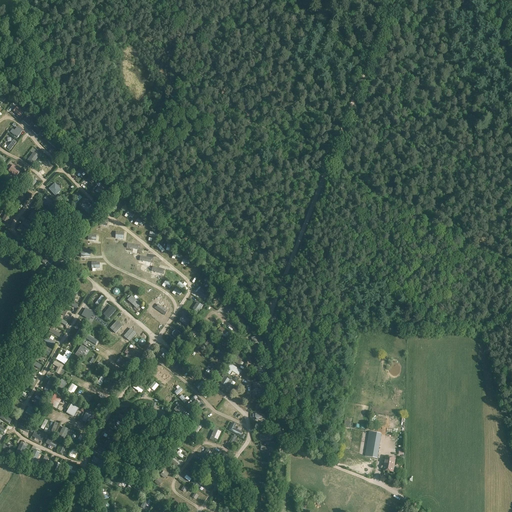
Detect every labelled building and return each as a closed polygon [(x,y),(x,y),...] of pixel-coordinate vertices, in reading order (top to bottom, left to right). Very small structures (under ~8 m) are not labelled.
[(20,117),(24,112),(18,107),(14,112),(20,117)] [(34,121),(28,116),(23,121),(29,126),(34,121)] [(44,129),(39,125),(32,133),(37,137),(44,129)] [(18,138),(22,131),(17,127),(12,134),(15,136),(18,138)] [(53,137),(47,142),(55,148),(60,143),(53,137)] [(12,139),(5,148),(10,152),(17,143),(12,139)] [(72,154),(66,148),(61,153),(67,159),(72,154)] [(34,153),(28,160),(33,164),(39,156),(34,153)] [(75,156),(73,158),(74,159),(70,163),(76,168),(79,165),(76,163),(79,160),(75,156)] [(40,169),(47,174),(52,168),(45,163),(40,169)] [(20,171),(13,166),(10,170),(13,173),(12,174),(16,177),(20,171)] [(85,166),(79,173),(83,177),(89,170),(85,166)] [(87,180),(91,184),(96,178),(92,175),(87,180)] [(27,185),(31,188),(37,181),(34,178),(27,185)] [(54,183),(48,189),(55,196),(60,191),(60,190),(54,183)] [(108,190),(110,188),(105,184),(98,191),(105,197),(110,191),(108,190)] [(19,192),(14,197),(21,203),(26,198),(19,192)] [(46,196),(41,201),(44,203),(43,204),(45,206),(46,205),(48,207),(53,202),(46,196)] [(79,196),(71,204),(74,206),(81,199),(79,196)] [(116,200),(112,206),(116,209),(121,203),(116,200)] [(82,208),(90,215),(92,212),(84,205),(82,208)] [(7,223),(13,211),(9,209),(7,212),(8,212),(5,218),(4,218),(2,221),(7,223)] [(34,222),(37,217),(32,213),(28,218),(34,222)] [(85,220),(86,219),(79,213),(75,218),(73,216),(72,218),(76,222),(79,220),(83,224),(85,221),(85,220)] [(50,215),(46,220),(51,224),(55,219),(50,215)] [(35,230),(24,222),(22,225),(29,230),(26,234),(29,237),(35,230)] [(38,261),(43,255),(35,249),(33,253),(36,256),(35,259),(38,261)] [(69,258),(60,251),(58,255),(67,261),(69,258)] [(51,265),(53,261),(46,257),(42,262),(45,265),(47,262),(51,265)] [(178,279),(172,275),(169,279),(175,283),(178,279)] [(212,289),(216,283),(209,278),(205,283),(212,289)] [(205,299),(208,295),(202,290),(200,292),(199,295),(205,299)] [(222,300),(226,295),(220,290),(216,295),(222,300)] [(77,294),(73,292),(66,303),(75,308),(77,305),(73,303),(73,301),(77,294)] [(101,296),(94,305),(97,307),(104,298),(101,296)] [(127,301),(137,310),(141,305),(131,296),(127,301)] [(230,314),(239,305),(233,299),(231,301),(233,303),(226,311),(230,314)] [(198,313),(203,306),(198,302),(193,310),(198,313)] [(64,306),(59,313),(64,317),(69,309),(64,306)] [(110,307),(103,315),(108,320),(115,312),(110,307)] [(83,317),(89,321),(93,313),(88,310),(83,317)] [(244,323),(248,319),(249,318),(245,314),(243,316),(241,313),(237,317),(244,323)] [(186,326),(190,321),(183,316),(179,321),(186,326)] [(55,320),(66,326),(67,323),(57,317),(55,320)] [(252,322),(247,326),(247,327),(245,329),(247,331),(249,329),(251,330),(256,326),(252,322)] [(227,333),(221,327),(218,330),(225,336),(227,333)] [(198,338),(202,333),(196,328),(192,333),(198,338)] [(50,329),(49,332),(59,338),(61,335),(50,329)] [(78,329),(73,339),(77,341),(82,331),(78,329)] [(179,340),(183,335),(176,330),(172,335),(179,340)] [(131,342),(135,336),(132,334),(130,333),(127,336),(129,338),(128,339),(131,342)] [(236,345),(239,341),(231,335),(229,339),(236,345)] [(88,336),(86,339),(96,345),(98,342),(88,336)] [(45,338),(43,341),(52,347),(54,343),(45,338)] [(214,340),(211,338),(205,345),(210,350),(215,344),(212,342),(214,340)] [(186,349),(190,344),(185,339),(180,344),(186,349)] [(85,348),(81,345),(75,355),(79,358),(85,348)] [(43,346),(40,352),(48,357),(51,351),(43,346)] [(163,348),(160,351),(169,358),(171,355),(163,348)] [(126,349),(124,353),(135,360),(137,356),(126,349)] [(59,354),(56,359),(65,364),(72,353),(67,350),(63,356),(59,354)] [(230,357),(222,351),(220,354),(228,360),(230,357)] [(239,365),(243,359),(237,356),(233,361),(239,365)] [(169,365),(172,368),(177,361),(174,358),(169,365)] [(62,371),(65,366),(55,360),(53,365),(58,367),(57,369),(62,371)] [(128,372),(130,368),(120,362),(118,365),(128,372)] [(106,373),(108,369),(99,363),(97,366),(106,373)] [(230,375),(233,371),(239,375),(242,371),(231,363),(225,372),(230,375)] [(210,371),(218,378),(223,372),(215,366),(210,371)] [(255,367),(255,370),(258,370),(258,375),(263,375),(263,374),(265,374),(265,367),(258,367),(255,367)] [(168,374),(163,381),(165,383),(171,377),(168,374)] [(26,376),(23,381),(32,387),(35,381),(26,376)] [(101,376),(96,385),(99,386),(104,377),(101,376)] [(62,378),(55,388),(60,391),(67,381),(62,378)] [(231,383),(224,379),(221,383),(228,387),(231,383)] [(110,381),(105,389),(110,392),(115,384),(110,381)] [(153,381),(148,387),(153,391),(158,386),(153,381)] [(199,390),(205,384),(202,381),(196,387),(199,390)] [(49,382),(44,392),(48,394),(53,384),(49,382)] [(136,384),(133,388),(141,393),(144,389),(136,384)] [(72,385),(67,392),(72,395),(77,388),(72,385)] [(16,388),(14,391),(24,398),(26,395),(16,388)] [(56,409),(63,398),(55,393),(48,404),(56,409)] [(89,401),(79,395),(77,398),(88,404),(89,401)] [(36,396),(34,399),(43,404),(44,401),(36,396)] [(187,402),(182,396),(179,398),(184,404),(187,402)] [(196,400),(188,405),(191,409),(199,404),(196,400)] [(66,413),(74,417),(81,406),(73,401),(66,413)] [(256,404),(256,411),(264,410),(264,404),(263,404),(263,402),(259,402),(259,404),(256,404)] [(177,403),(176,405),(178,406),(174,410),(180,416),(185,411),(177,403)] [(29,407),(25,413),(31,417),(30,420),(31,421),(37,412),(29,407)] [(138,410),(137,415),(149,417),(149,413),(142,411),(143,409),(139,408),(138,411),(138,410)] [(164,420),(165,412),(152,410),(150,417),(164,420)] [(92,419),(93,419),(95,415),(87,411),(82,421),(85,422),(88,416),(88,417),(92,419)] [(120,419),(128,423),(131,418),(123,414),(120,419)] [(0,417),(0,418),(9,424),(11,420),(2,415),(0,417)] [(118,422),(116,425),(125,430),(126,427),(118,422)] [(22,423),(20,428),(29,432),(31,428),(22,423)] [(50,435),(53,436),(58,425),(55,423),(50,435)] [(237,425),(233,423),(229,430),(242,436),(243,433),(235,429),(237,425)] [(69,430),(63,427),(58,436),(64,439),(65,437),(66,437),(67,435),(66,435),(69,430)] [(109,430),(107,434),(117,439),(118,436),(109,430)] [(377,459),(382,435),(381,434),(381,432),(374,430),(374,433),(369,432),(364,456),(377,459)] [(189,432),(187,435),(197,442),(199,438),(189,432)] [(33,434),(31,439),(40,444),(43,438),(33,434)] [(81,436),(78,440),(81,442),(78,446),(82,448),(87,439),(81,436)] [(109,442),(106,448),(113,452),(114,449),(116,450),(118,447),(109,442)] [(11,445),(9,444),(6,449),(8,450),(8,451),(10,452),(14,444),(12,443),(11,445)] [(26,447),(20,444),(15,455),(20,458),(26,447)] [(72,449),(69,457),(74,459),(78,451),(72,449)] [(207,449),(202,457),(205,460),(211,451),(207,449)] [(34,451),(28,463),(34,465),(39,454),(34,451)] [(220,453),(217,451),(211,461),(214,463),(220,453)] [(222,455),(217,463),(222,466),(227,458),(222,455)] [(170,457),(167,461),(176,469),(178,466),(171,460),(172,458),(170,457)] [(386,457),(383,471),(393,472),(395,459),(386,457)] [(99,466),(98,469),(99,470),(98,472),(101,473),(106,464),(94,458),(92,462),(99,466)] [(58,463),(54,471),(60,474),(63,466),(58,463)] [(216,479),(219,473),(216,472),(207,467),(204,472),(216,479)] [(186,471),(184,473),(188,477),(186,479),(189,482),(191,480),(192,480),(194,478),(186,471)] [(198,482),(208,489),(212,484),(201,477),(198,482)] [(121,487),(125,488),(127,482),(124,481),(125,479),(122,478),(118,487),(121,488),(121,487)] [(130,491),(131,488),(135,490),(136,487),(132,486),(133,483),(130,482),(127,490),(130,491)] [(238,489),(228,483),(225,488),(235,494),(238,489)]
